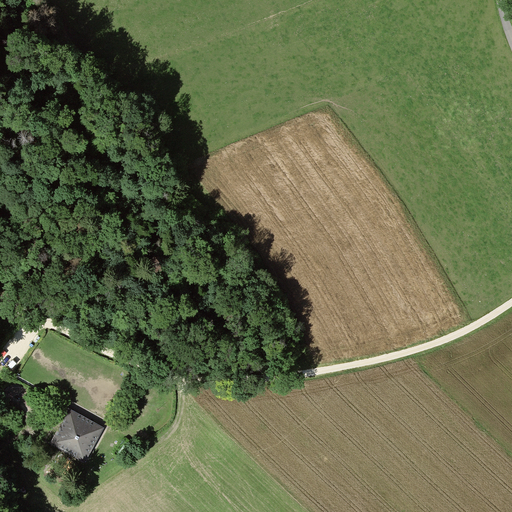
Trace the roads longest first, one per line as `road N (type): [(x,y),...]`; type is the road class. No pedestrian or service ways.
road 1 (track): [(511,298),(469,326),(396,353),(243,378),(143,368),(0,294)]
road 2 (track): [(181,375),(168,431),(62,501)]
